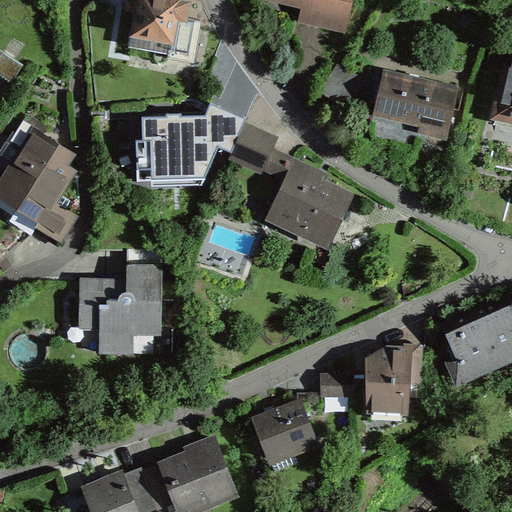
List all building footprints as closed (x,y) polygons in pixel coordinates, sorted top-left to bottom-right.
[(138,0),(133,31),(131,30),(128,46),(141,45),(143,35),(171,40),(168,57),(194,62),(201,20),(187,17),(190,1),(183,0),(138,0)] [(348,0),(293,0),(294,0),(290,13),(343,26),(348,0)] [(366,80),(338,62),(320,90),(348,108),(366,80)] [(511,68),(507,67),(496,112),(511,116),(511,68)] [(447,137),(458,89),(384,71),(374,112),(421,124),(420,131),(447,137)] [(218,104),(211,119),(214,119),(205,138),(219,144),(219,145),(232,150),(246,117),(218,104)] [(170,175),(206,173),(219,145),(219,144),(205,138),(214,119),(211,119),(182,120),(182,111),(166,112),(167,114),(142,115),(144,154),(136,154),(137,180),(170,179),(170,175)] [(37,128),(24,119),(16,132),(14,131),(9,139),(8,138),(0,150),(0,203),(14,213),(19,206),(40,219),(36,226),(55,238),(77,205),(58,193),(67,179),(65,177),(71,167),(65,164),(73,152),(36,129),(37,128)] [(275,140),(245,126),(232,153),(262,167),(271,150),(275,140)] [(316,173),(271,150),(262,167),(286,179),(271,211),(306,228),(304,231),(327,242),(350,195),(314,177),(316,173)] [(456,213),(503,226),(510,197),(465,184),(456,213)] [(511,197),(510,197),(503,226),(511,228),(511,197)] [(126,264),(161,264),(161,248),(126,248),(126,264)] [(126,283),(79,283),(79,328),(100,328),(100,353),(133,353),(133,328),(161,328),(161,264),(126,264),(126,283)] [(511,348),(511,303),(509,296),(445,325),(453,342),(448,344),(454,358),(450,361),(458,378),(465,379),(483,370),(487,365),(485,360),(511,348)] [(404,351),(404,381),(408,381),(422,381),(423,348),(405,347),(404,351)] [(369,359),(368,408),(408,408),(408,381),(404,381),(404,351),(402,349),(394,348),(392,351),(385,351),(378,359),(369,359)] [(355,374),(322,375),(323,393),(355,392),(355,374)] [(254,418),(274,470),(297,461),(292,447),(316,437),(301,399),(254,418)] [(184,511),(237,491),(215,437),(187,448),(189,453),(161,464),(177,501),(181,511),(184,511)] [(177,501),(161,464),(146,470),(145,467),(142,468),(159,508),(177,501)] [(159,508),(142,468),(124,476),(138,511),(140,511),(155,506),(157,509),(159,508)] [(122,472),(84,487),(94,511),(138,511),(124,476),(122,472)]
